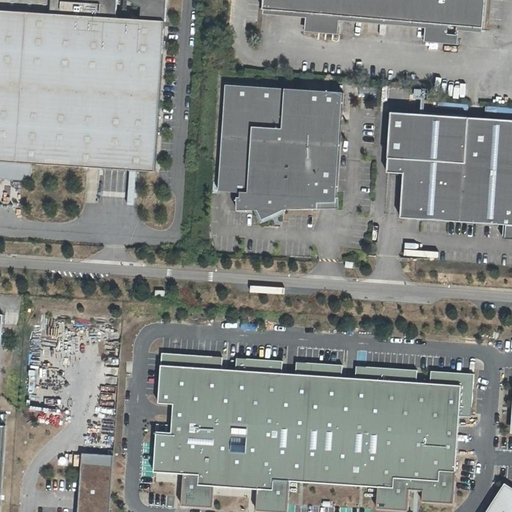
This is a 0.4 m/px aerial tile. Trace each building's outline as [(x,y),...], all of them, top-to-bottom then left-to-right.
[(0,0),(0,162),(155,173),(167,0),(0,0)] [(263,0),(263,10),(306,14),(340,17),(426,24),(483,29),(485,0),(263,0)] [(340,17),(306,14),(305,33),(338,36),(340,17)] [(460,28),(426,24),(424,43),(458,46),(460,28)] [(219,191),(241,193),(241,198),(238,198),(238,211),(319,210),(319,198),(337,199),(344,93),(226,85),(219,191)] [(511,120),(390,113),(386,172),(403,173),(400,217),(505,224),(511,224),(511,225),(511,238),(511,120)] [(223,358),(162,354),(159,404),(174,405),(172,433),(157,432),(154,472),(184,474),(182,506),(213,508),(214,488),(257,491),(256,510),(277,511),(287,511),(289,482),(378,488),(376,509),(408,511),(409,490),(423,491),(422,502),(453,504),(459,417),(472,417),(475,375),(432,372),(431,384),(417,383),(418,371),(357,367),(356,379),(342,378),(343,366),(297,363),(296,375),(282,374),(283,361),(237,358),(236,371),(222,370),(223,358)] [(37,423),(61,424),(62,411),(38,410),(37,423)] [(114,456),(84,454),(83,464),(113,466),(114,456)] [(110,511),(113,466),(83,464),(80,511),(110,511)] [(511,511),(511,492),(505,488),(489,511),(511,511)]
